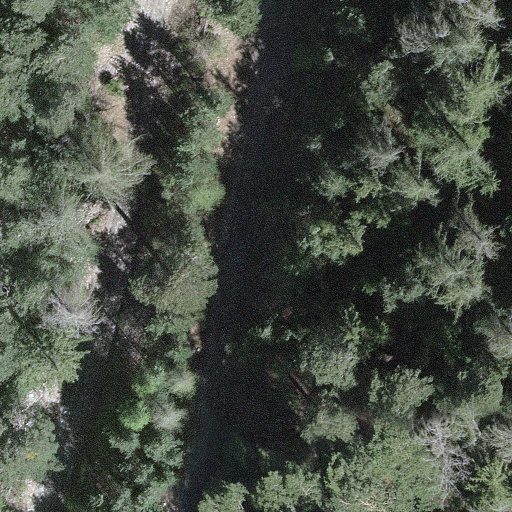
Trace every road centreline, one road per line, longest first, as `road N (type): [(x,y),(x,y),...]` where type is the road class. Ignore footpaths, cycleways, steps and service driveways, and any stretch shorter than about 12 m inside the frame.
road 1 (track): [(150,0),(131,65),(131,217),(41,511)]
road 2 (track): [(211,511),(230,332),(283,143),(267,0)]
